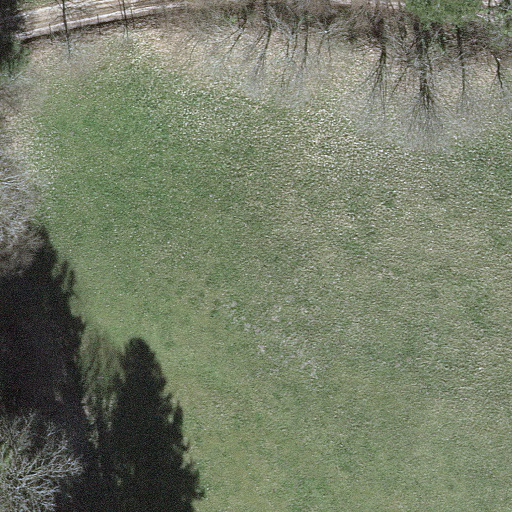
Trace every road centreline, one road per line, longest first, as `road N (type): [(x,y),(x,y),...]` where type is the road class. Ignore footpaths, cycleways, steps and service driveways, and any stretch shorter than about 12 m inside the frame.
road 1 (track): [(0,30),(149,0)]
road 2 (track): [(375,0),(511,22)]
